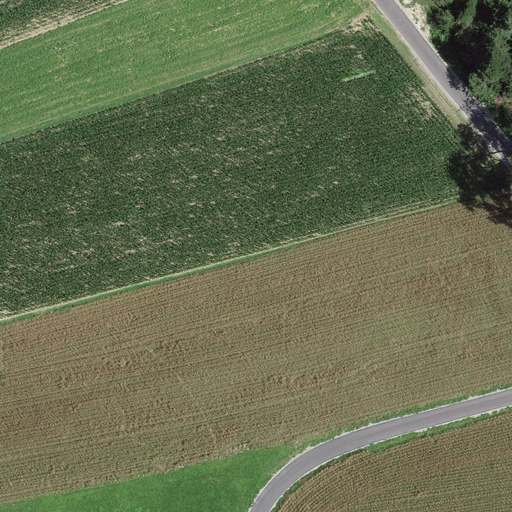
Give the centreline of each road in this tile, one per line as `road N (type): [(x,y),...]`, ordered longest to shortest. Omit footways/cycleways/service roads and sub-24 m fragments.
road 1 (unclassified): [(259,511),(293,471),(332,448),(511,396)]
road 2 (residential): [(385,0),(511,149)]
